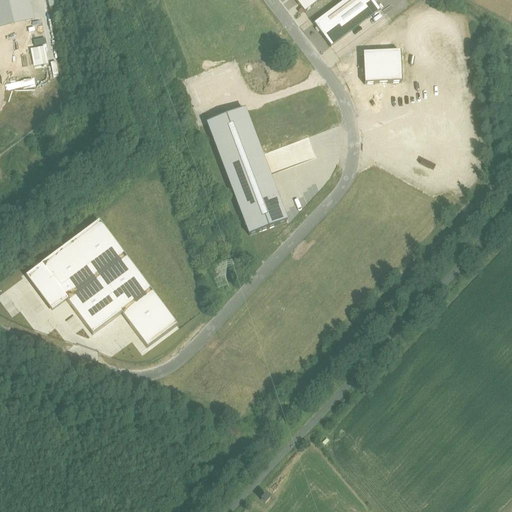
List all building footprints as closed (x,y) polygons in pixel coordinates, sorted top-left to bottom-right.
[(0,0),(0,27),(32,19),(27,0),(0,0)] [(293,0),(304,14),(322,0),(293,0)] [(370,0),(346,0),(313,25),(331,48),(379,11),(370,0)] [(400,53),(363,55),(364,85),(402,83),(400,53)] [(450,57),(422,59),(423,71),(450,69),(450,57)] [(232,76),(194,90),(248,237),(287,222),(232,76)] [(405,106),(391,111),(393,115),(406,111),(405,106)] [(389,112),(375,117),(377,122),(391,117),(389,112)] [(100,224),(26,278),(51,312),(66,301),(92,335),(122,313),(147,347),(176,326),(100,224)]
